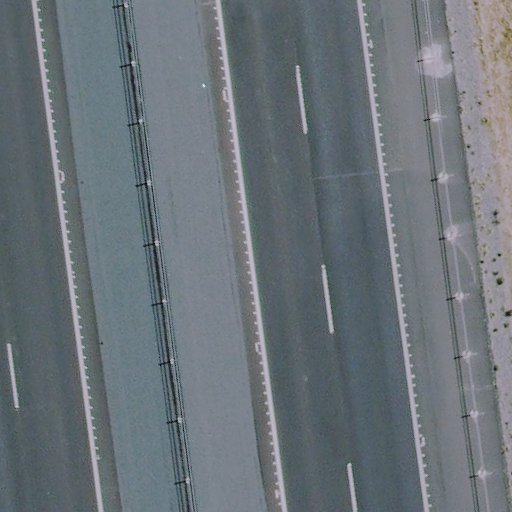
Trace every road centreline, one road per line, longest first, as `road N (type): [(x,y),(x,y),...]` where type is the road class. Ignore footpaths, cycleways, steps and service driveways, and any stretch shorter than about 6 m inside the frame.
road 1 (motorway): [(289,0),(356,511)]
road 2 (motorway): [(29,511),(0,281)]
